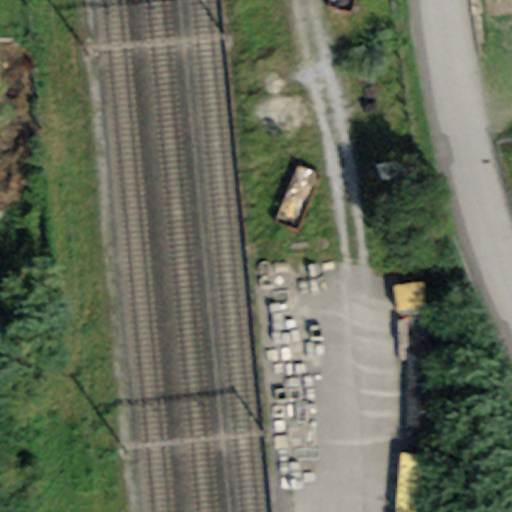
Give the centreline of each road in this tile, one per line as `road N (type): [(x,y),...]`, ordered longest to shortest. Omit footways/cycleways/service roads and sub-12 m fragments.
road 1 (unclassified): [(439,0),(456,103),(511,285)]
road 2 (track): [(354,272),(304,0)]
